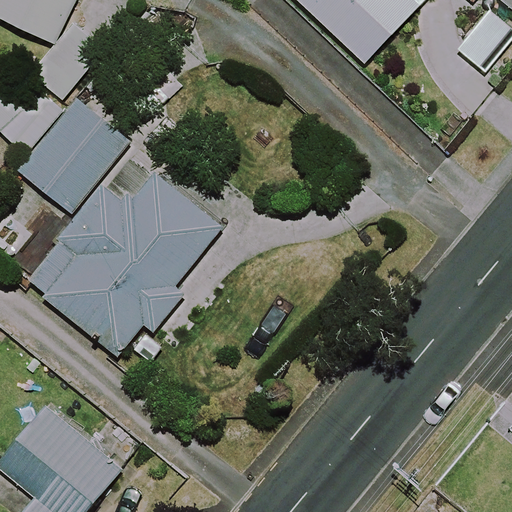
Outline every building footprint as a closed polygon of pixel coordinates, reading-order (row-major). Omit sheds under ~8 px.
[(75,0),(0,0),(0,17),(55,43),(75,0)] [(297,0),(366,64),(426,0),(297,0)] [(511,42),(511,27),(489,9),(454,50),(484,76),(511,42)] [(105,51),(75,26),(34,75),(65,100),(105,51)] [(0,131),(23,112),(0,86),(0,131)] [(41,90),(6,133),(31,154),(66,111),(41,90)] [(131,138),(77,98),(22,173),(75,213),(131,138)] [(28,280),(120,354),(143,326),(151,333),(182,294),(173,287),(221,228),(157,176),(129,211),(101,189),(28,280)] [(86,511),(121,470),(40,402),(0,449),(0,462),(39,495),(24,511),(86,511)]
